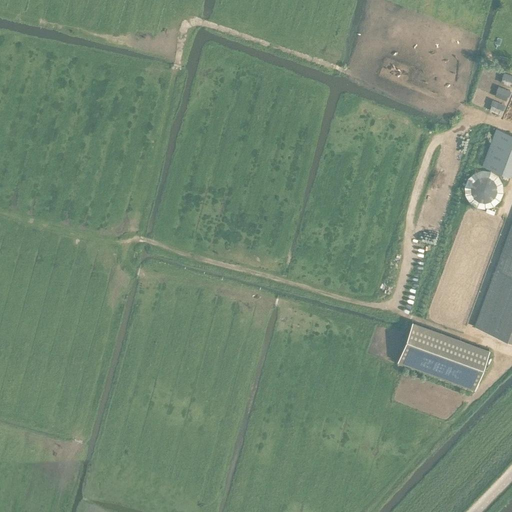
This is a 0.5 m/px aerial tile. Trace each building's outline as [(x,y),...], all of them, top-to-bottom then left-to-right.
[(501,80),(511,84),(511,72),(505,70),(501,80)] [(508,98),(511,89),(499,85),(496,94),(508,98)] [(502,113),(506,102),(493,98),(490,109),(502,113)] [(511,170),(511,133),(496,127),(482,165),(510,176),(511,170)] [(490,171),(482,170),(474,173),(468,179),(465,187),(465,195),(468,201),(474,206),(480,209),(487,209),(494,207),(500,202),(503,195),(504,188),(502,181),(497,175),(490,171)] [(511,222),(474,326),(511,339),(511,222)] [(406,318),(392,358),(469,386),(483,346),(406,318)]
